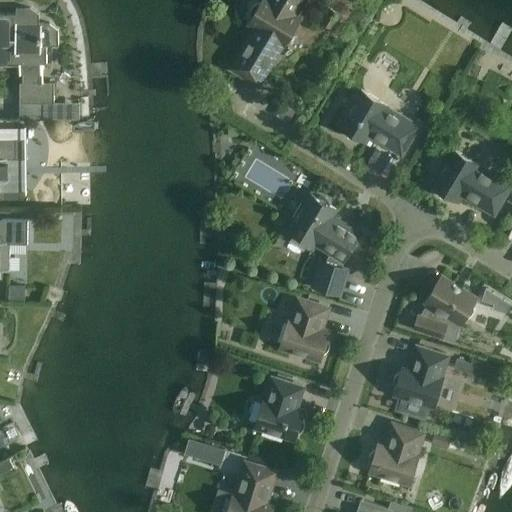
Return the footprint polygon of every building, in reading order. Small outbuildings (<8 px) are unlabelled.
[(262,0),(261,2),(259,3),(257,3),(256,4),(254,5),(253,6),(252,7),(252,9),(251,10),(251,12),(251,13),(251,15),(252,16),(248,22),(255,26),(230,68),(258,84),(283,43),(285,44),(300,18),(297,16),(306,0),(262,0)] [(16,5),(16,13),(0,12),(0,64),(19,65),(20,74),(23,74),(23,82),(20,82),(20,103),(54,102),(54,82),(39,82),(39,74),(42,74),(42,61),(47,61),(47,45),(57,45),(57,27),(52,23),(42,23),(39,23),(38,11),(30,5),(16,5)] [(341,15),(328,7),(320,20),(333,28),(341,15)] [(339,125),(345,129),(345,130),(345,131),(345,132),(346,132),(346,133),(346,134),(347,134),(347,135),(348,135),(348,136),(349,136),(349,137),(350,137),(350,138),(351,138),(352,138),(353,138),(354,139),(355,139),(355,138),(356,138),(356,139),(356,138),(357,138),(358,138),(359,138),(359,137),(365,141),(369,134),(401,154),(418,126),(386,107),(387,105),(382,102),(384,99),(385,94),(383,89),(376,85),(371,86),(367,90),(366,92),(361,89),(339,125)] [(283,104),(276,115),(287,122),(294,111),(283,104)] [(70,107),(53,107),(53,119),(71,119),(70,107)] [(7,159),(27,159),(27,139),(0,139),(0,182),(7,182),(7,159)] [(451,197),(457,201),(461,194),(494,213),(510,186),(478,166),(479,165),(453,149),(431,185),(437,189),(437,190),(437,191),(438,191),(438,192),(438,193),(439,193),(439,194),(439,195),(440,195),(440,196),(441,196),(441,197),(442,197),(443,197),(443,198),(444,198),(445,198),(446,198),(447,198),(448,198),(449,198),(450,198),(450,197),(451,197)] [(340,266),(343,261),(360,233),(331,216),(335,209),(309,193),(288,229),(314,245),(317,239),(334,249),(326,262),(320,260),(312,285),(340,294),(348,269),(340,266)] [(0,270),(9,271),(9,244),(27,244),(28,219),(0,218),(0,270)] [(414,328),(442,337),(454,341),(460,323),(464,317),(465,317),(466,317),(467,317),(468,317),(468,316),(469,316),(470,316),(470,315),(471,315),(471,314),(472,314),(472,313),(472,312),(473,312),(473,311),(473,310),(474,309),(474,308),(474,307),(474,306),(473,306),(473,305),(473,304),(473,303),(476,297),(441,275),(425,301),(427,302),(420,315),(418,314),(414,328)] [(25,285),(8,285),(8,299),(25,299),(25,285)] [(485,288),(482,300),(492,303),(491,307),(504,311),(510,303),(485,288)] [(327,338),(329,331),(321,328),(328,307),(297,297),(291,319),(289,318),(280,347),(320,360),(322,353),(323,353),(324,353),(324,352),(325,352),(325,351),(326,351),(326,350),(327,350),(327,349),(328,349),(328,348),(328,347),(329,347),(329,346),(329,345),(329,344),(329,343),(329,342),(329,341),(328,340),(328,339),(327,339),(327,338)] [(394,378),(393,383),(396,387),(393,394),(400,396),(396,408),(425,417),(429,405),(433,406),(443,377),(441,377),(448,355),(417,346),(410,367),(403,365),(400,371),(396,374),(394,378)] [(457,358),(454,368),(467,372),(471,362),(457,358)] [(301,417),(303,410),(296,408),(303,387),(272,377),(265,398),(263,398),(254,427),(294,439),(296,433),(297,433),(297,432),(298,432),(299,432),(299,431),(300,431),(300,430),(301,430),(301,429),(302,429),(302,428),(303,428),(303,427),(303,426),(303,425),(304,425),(304,424),(304,423),(304,422),(303,422),(303,421),(303,420),(303,419),(302,419),(302,418),(302,417),(301,417)] [(378,442),(376,449),(375,449),(373,450),(372,451),(371,452),(370,453),(369,455),(369,457),(369,458),(369,460),(370,461),(370,463),(371,464),(369,471),(409,483),(418,454),(417,454),(423,433),(392,423),(386,444),(378,442)] [(435,431),(431,443),(446,448),(450,435),(435,431)] [(188,439),(183,455),(206,462),(211,446),(188,439)] [(0,464),(0,474),(14,467),(10,459),(0,464)] [(271,511),(273,505),(266,503),(276,471),(245,461),(235,493),(233,492),(226,511),(271,511)] [(410,511),(412,507),(390,500),(388,508),(360,499),(356,511),(410,511)]
